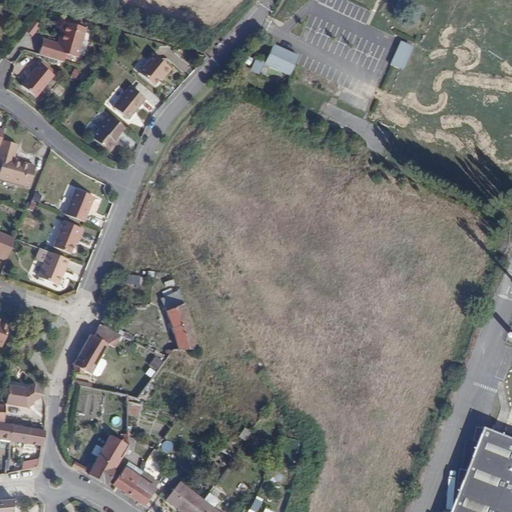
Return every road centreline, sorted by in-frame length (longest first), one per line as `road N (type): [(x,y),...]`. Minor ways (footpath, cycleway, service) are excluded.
road 1 (residential): [(407,458),(275,414),(240,289),(252,257)]
road 2 (residential): [(128,185),(169,116),(270,0)]
road 3 (residential): [(407,458),(439,360),(435,341),(387,304)]
road 4 (residential): [(49,471),(56,384),(79,318)]
road 5 (residential): [(0,98),(128,185)]
road 6 (residential): [(252,257),(128,185)]
road 7 (residential): [(387,304),(252,257)]
road 8 (residential): [(79,318),(128,185)]
road 9 (residential): [(315,135),(252,257)]
road 10 (residential): [(442,194),(387,304)]
